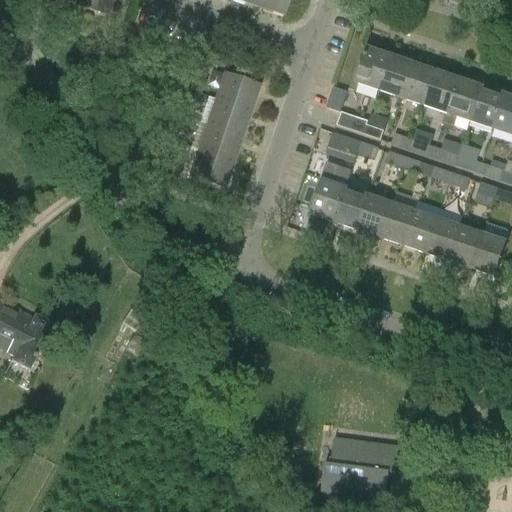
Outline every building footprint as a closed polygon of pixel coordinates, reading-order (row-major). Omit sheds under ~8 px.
[(107,17),(112,0),(73,0),(72,5),(107,17)] [(234,0),(258,8),(260,0),(234,0)] [(284,17),(289,0),(260,0),(258,8),(284,17)] [(473,0),(445,0),(445,1),(470,9),(473,0)] [(356,84),(379,92),(391,58),(368,49),(356,84)] [(402,100),(414,65),(391,58),(379,92),(402,100)] [(208,65),(199,61),(195,73),(204,76),(208,65)] [(414,65),(402,100),(425,108),(436,73),(414,65)] [(436,73),(425,108),(448,116),(459,81),(436,73)] [(224,76),(215,101),(251,114),(260,88),(224,76)] [(471,123),(483,89),(459,81),(448,116),(445,124),(454,128),(457,119),(471,123)] [(483,89),(471,123),(493,131),(505,96),(483,89)] [(187,107),(198,111),(203,99),(191,95),(187,107)] [(511,137),(511,98),(505,96),(493,131),(511,137)] [(207,127),(242,139),(251,114),(215,101),(207,127)] [(337,127),(341,129),(363,136),(367,123),(342,114),(337,127)] [(381,142),(384,133),(367,127),(367,123),(363,136),(381,142)] [(198,152),(234,164),(242,139),(207,127),(198,152)] [(411,142),(394,136),(391,146),(408,152),(411,142)] [(334,147),(344,151),(341,161),(353,165),(360,145),(338,137),(334,147)] [(411,142),(408,152),(427,158),(430,149),(411,142)] [(354,165),(357,155),(375,161),(379,151),(360,145),(353,165),(354,165)] [(225,190),(234,164),(198,152),(198,153),(190,150),(181,175),(225,190)] [(457,158),(441,152),(437,162),(454,168),(457,158)] [(405,160),(389,155),(386,165),(401,170),(405,160)] [(457,158),(454,168),(473,174),(476,164),(457,158)] [(405,160),(401,170),(424,178),(428,168),(405,160)] [(428,168),(424,178),(447,186),(451,176),(428,168)] [(503,174),(487,168),(483,178),(499,183),(503,174)] [(511,176),(503,174),(499,183),(511,187),(511,176)] [(447,186),(467,192),(470,182),(451,176),(447,186)] [(311,217),(333,225),(345,190),(322,183),(311,217)] [(496,191),(481,186),(478,196),(493,201),(496,191)] [(345,190),(333,225),(354,232),(366,197),(345,190)] [(511,196),(496,191),(493,201),(511,207),(511,196)] [(379,240),(390,205),(366,197),(354,232),(355,232),(354,235),(366,239),(367,236),(379,240)] [(401,248),(413,213),(390,205),(379,240),(401,248)] [(413,213),(401,248),(425,255),(436,220),(413,213)] [(436,220),(425,255),(447,263),(459,228),(436,220)] [(470,271),(482,235),(459,228),(447,263),(448,263),(447,266),(459,270),(460,267),(470,271)] [(506,243),(482,235),(470,271),(494,279),(506,243)] [(12,363),(29,372),(52,328),(34,319),(33,321),(0,304),(0,350),(15,358),(12,363)] [(331,465),(325,464),(320,502),(384,510),(389,475),(395,476),(399,449),(334,441),(331,465)]
